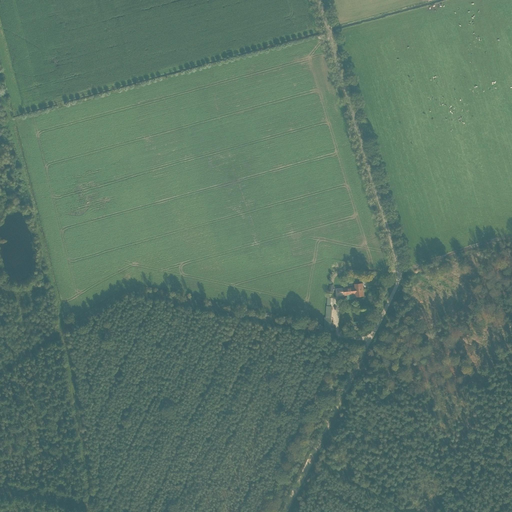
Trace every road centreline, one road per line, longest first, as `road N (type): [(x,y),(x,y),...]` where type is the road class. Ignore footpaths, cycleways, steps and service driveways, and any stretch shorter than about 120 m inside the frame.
road 1 (track): [(65,330),(132,289),(368,340)]
road 2 (unclassified): [(397,263),(320,0)]
road 3 (track): [(285,511),(368,340)]
